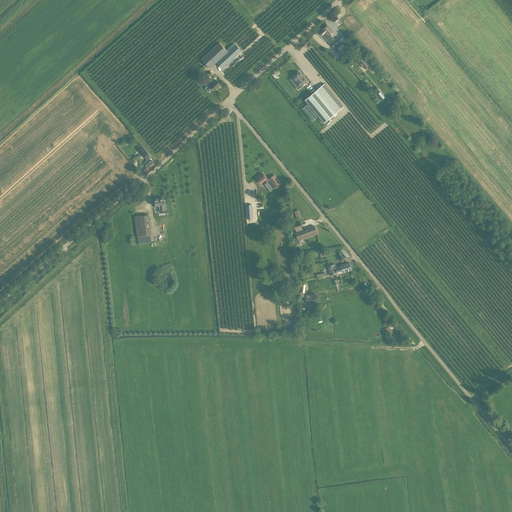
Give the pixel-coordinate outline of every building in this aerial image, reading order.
[(335,48),(342,43),(345,41),(343,38),(340,40),(338,38),(334,41),(330,36),(334,32),(328,25),(323,29),(326,32),(323,34),(322,35),(330,44),(330,43),(334,49),(335,48)] [(310,41),(299,48),(303,53),(313,46),(310,41)] [(345,41),(334,50),(338,53),(348,45),(345,41)] [(219,43),(203,58),(202,59),(210,68),(217,62),(223,69),(241,51),(234,43),(226,50),(219,43)] [(377,67),(374,64),(367,55),(363,58),(359,61),(365,69),(369,65),(373,70),(377,67)] [(293,77),(301,87),(307,82),(299,72),(293,77)] [(216,80),(214,82),(209,77),(205,80),(210,86),(207,88),(207,89),(209,90),(210,91),(212,88),(214,91),(221,85),(216,80)] [(325,84),(306,100),(326,124),(330,121),(329,120),(344,107),(325,84)] [(378,89),(375,92),(381,100),(385,97),(378,89)] [(313,121),(318,117),(308,104),(303,108),(313,121)] [(150,158),(151,157),(142,147),(138,150),(147,161),(150,158)] [(146,172),(152,167),(155,164),(150,158),(144,164),(145,165),(142,168),(146,172)] [(273,190),(281,183),(274,175),(268,180),(262,173),(256,178),(261,184),(265,180),(273,190)] [(159,206),(160,210),(165,209),(164,198),(155,199),(156,206),(159,206)] [(138,236),(151,235),(149,215),(135,216),(138,236)] [(295,233),(298,239),(294,240),(296,247),(301,245),(299,239),(307,236),(308,237),(317,233),(315,226),(308,228),(305,229),(303,230),(297,232),(295,233)] [(337,272),(343,271),(343,272),(351,270),(349,263),(334,267),(333,265),(328,266),(330,275),(337,273),(337,272)]
